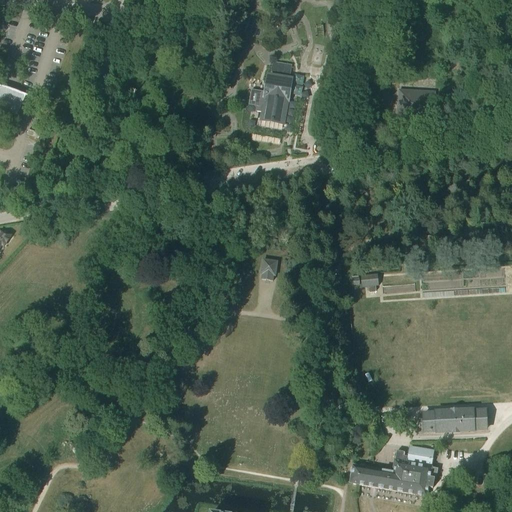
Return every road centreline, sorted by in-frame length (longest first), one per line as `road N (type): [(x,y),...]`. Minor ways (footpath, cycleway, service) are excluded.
road 1 (unclassified): [(511,132),(68,208),(48,199)]
road 2 (unclassified): [(48,199),(84,143),(122,0)]
road 3 (track): [(133,419),(103,462),(54,470),(33,511)]
